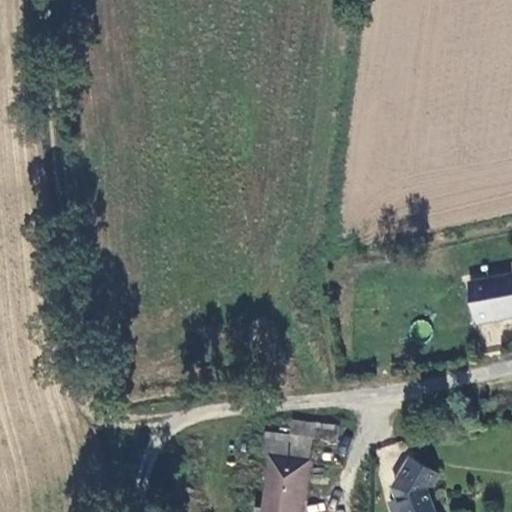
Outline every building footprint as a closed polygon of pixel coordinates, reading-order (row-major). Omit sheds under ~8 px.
[(511,276),(471,285),(479,330),(511,323),(511,276)] [(341,423),(314,425),(312,441),(311,445),(338,447),(341,423)] [(314,425),(285,428),(285,439),(312,441),(314,425)] [(303,511),(311,445),(312,441),(285,439),(265,438),(262,464),(276,466),(271,511),(303,511)] [(413,451),(394,481),(398,492),(391,495),(397,511),(401,510),(401,511),(438,511),(427,483),(433,480),(441,468),(413,451)]
